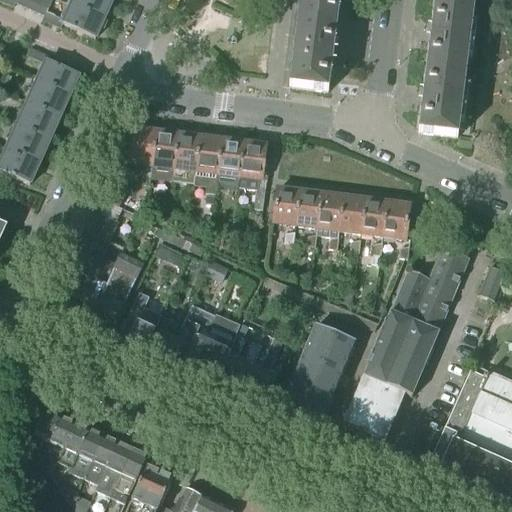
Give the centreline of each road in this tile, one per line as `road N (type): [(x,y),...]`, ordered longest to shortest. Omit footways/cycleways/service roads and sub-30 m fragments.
road 1 (residential): [(390,511),(2,338)]
road 2 (residential): [(2,338),(122,76)]
road 3 (residential): [(367,131),(333,118),(154,92),(122,76)]
road 4 (residential): [(511,199),(367,131)]
road 5 (residential): [(122,76),(0,18)]
road 6 (residential): [(367,131),(386,0)]
